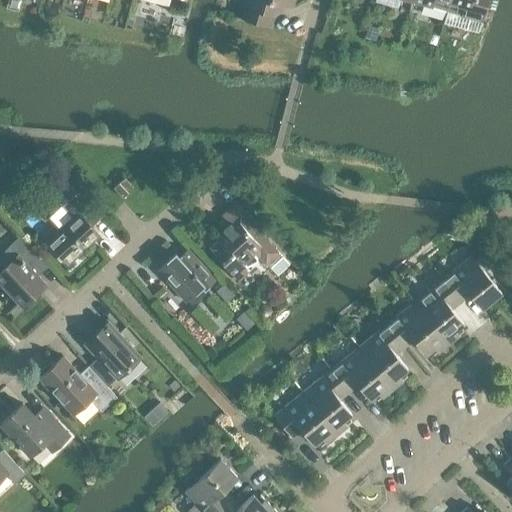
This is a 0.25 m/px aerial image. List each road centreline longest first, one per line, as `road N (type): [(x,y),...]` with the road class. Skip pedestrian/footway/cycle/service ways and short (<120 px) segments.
road 1 (residential): [(0,371),(236,159)]
road 2 (residential): [(316,505),(496,342),(511,358)]
road 3 (residential): [(389,511),(511,400)]
